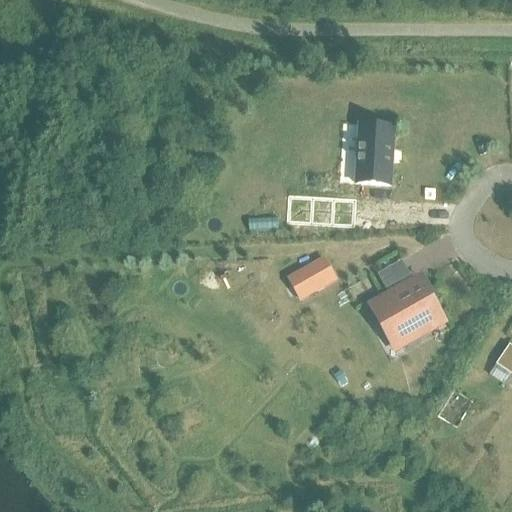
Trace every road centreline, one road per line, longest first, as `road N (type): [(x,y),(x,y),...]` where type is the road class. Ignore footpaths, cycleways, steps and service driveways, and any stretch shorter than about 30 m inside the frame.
road 1 (unclassified): [(511,31),(277,30),(151,0)]
road 2 (residential): [(511,178),(488,181),(459,226),(473,256),(511,272)]
